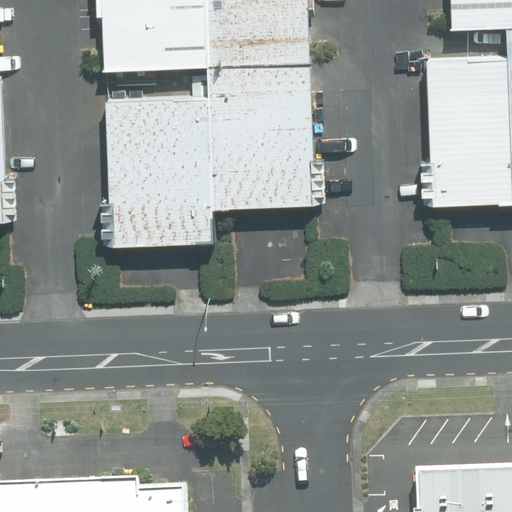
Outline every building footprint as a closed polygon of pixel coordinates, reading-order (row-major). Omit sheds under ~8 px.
[(296,0),(93,0),(97,74),(199,70),(200,93),(205,210),(302,208),(296,0)] [(505,31),(511,30),(511,0),(440,0),(442,33),(505,31)] [(511,205),(511,32),(498,33),(499,62),(417,64),(424,210),(511,205)] [(205,248),(203,216),(201,158),(198,102),(97,104),(103,250),(205,248)] [(511,511),(511,473),(413,476),(413,511),(511,511)] [(0,511),(199,511),(198,486),(149,488),(148,477),(0,483),(0,511)]
